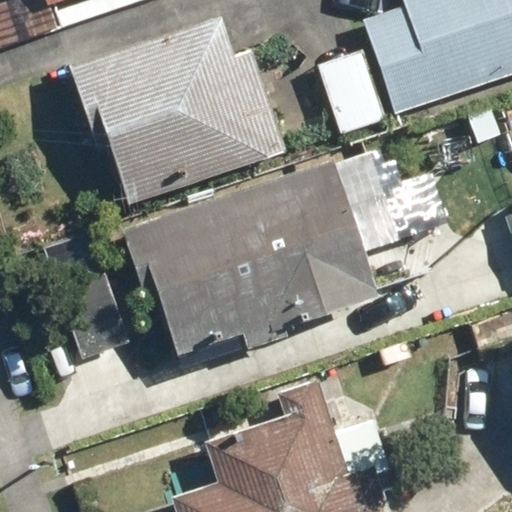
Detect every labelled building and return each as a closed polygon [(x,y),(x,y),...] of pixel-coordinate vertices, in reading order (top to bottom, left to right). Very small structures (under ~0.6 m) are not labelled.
[(358,17),(391,115),(511,74),(511,0),(399,0),(401,2),(358,17)] [(108,144),(129,205),(286,153),(250,48),(234,53),(221,16),(68,67),(95,148),(108,144)] [(315,61),(339,132),(383,117),(360,47),(315,61)] [(158,300),(177,355),(239,333),(245,350),(286,336),(283,327),(381,293),(332,154),(120,229),(146,304),(158,300)] [(168,496),(173,511),(385,511),(371,467),(384,463),(369,417),(331,429),(315,377),(270,391),(278,416),(203,439),(216,482),(168,496)]
